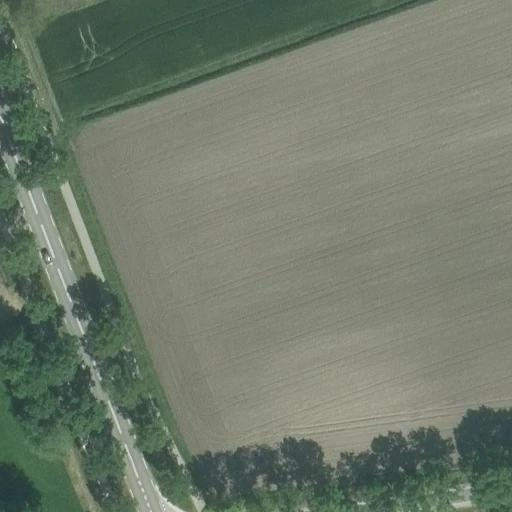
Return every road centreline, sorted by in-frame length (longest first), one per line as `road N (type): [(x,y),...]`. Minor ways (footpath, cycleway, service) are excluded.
road 1 (secondary): [(147,511),(0,118)]
road 2 (unclassified): [(354,511),(511,487)]
